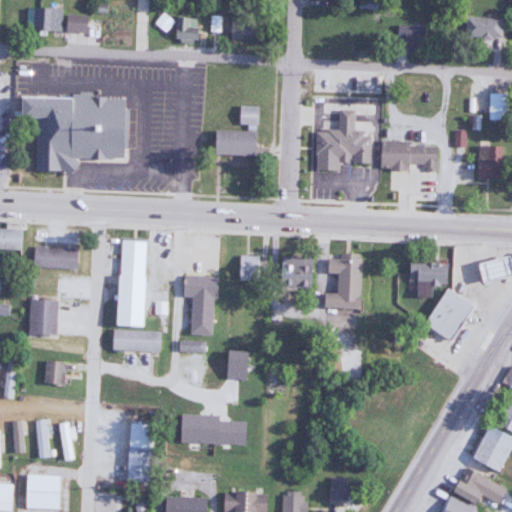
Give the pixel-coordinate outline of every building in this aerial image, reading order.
[(59,9),(24,9),(24,31),(59,31),(59,9)] [(64,33),(84,33),(84,15),(64,15),(64,33)] [(194,17),(172,17),(172,42),(194,42),(194,17)] [(228,38),(251,36),(250,17),(227,18),(228,38)] [(499,38),(499,17),(463,17),(463,38),(499,38)] [(422,45),(422,24),(395,24),(395,45),(422,45)] [(510,121),(510,93),(485,93),(485,121),(510,121)] [(14,96),(14,118),(33,118),(32,171),(72,172),(72,158),(121,159),(122,97),(14,96)] [(236,125),(254,125),(254,106),(236,106),(236,125)] [(313,130),(312,170),(335,170),(336,164),(367,164),(367,130),(351,130),(351,110),(335,110),(335,131),(313,130)] [(250,156),(250,131),(210,130),(209,155),(250,156)] [(463,146),(463,136),(453,136),(453,146),(463,146)] [(405,171),(405,164),(420,164),(420,172),(435,172),(436,144),(378,142),(377,170),(405,171)] [(500,145),(474,145),(474,180),(500,180),(500,145)] [(0,250),(17,251),(17,230),(0,229),(0,250)] [(146,240),(116,238),(112,326),(141,327),(146,240)] [(76,247),(31,247),(31,269),(76,269),(76,247)] [(355,310),(357,256),(324,255),(323,274),(332,274),(332,293),(319,293),(319,308),(355,310)] [(259,281),(259,257),(236,257),(236,281),(259,281)] [(306,290),(307,258),(277,257),(276,289),(306,290)] [(473,265),(478,284),(508,277),(504,258),(473,265)] [(442,265),(406,264),(405,278),(412,278),(411,298),(427,299),(427,285),(441,286),(442,265)] [(179,297),(188,297),(187,335),(210,336),(212,277),(180,276),(179,297)] [(469,306),(443,289),(420,325),(447,342),(469,306)] [(53,301),(25,301),(25,335),(53,335),(53,301)] [(109,350),(158,351),(158,331),(109,330),(109,350)] [(13,355),(2,355),(2,398),(13,398),(13,355)] [(59,361),(41,361),(41,384),(59,384),(59,361)] [(284,395),(284,368),(264,368),(264,395),(284,395)] [(511,369),(504,369),(502,389),(511,389),(511,369)] [(511,434),(511,397),(495,423),(511,434)] [(23,457),(22,412),(10,412),(11,457),(23,457)] [(47,420),(34,420),(34,457),(47,457),(47,420)] [(60,461),(72,459),(68,422),(57,423),(60,461)] [(146,424),(125,423),(122,483),(143,484),(146,424)] [(498,473),(511,437),(482,426),(468,461),(498,473)] [(474,496),(496,504),(502,486),(458,471),(449,495),(472,503),(474,496)] [(22,509),(59,509),(58,475),(22,476),(22,509)] [(327,501),(346,501),(347,478),(328,477),(327,501)] [(0,510),(10,511),(11,483),(0,482),(0,510)] [(264,511),(265,493),(219,492),(218,511),(264,511)] [(278,511),(301,511),(302,493),(279,493),(278,511)] [(468,511),(471,505),(444,496),(438,511),(468,511)] [(202,511),(202,497),(161,497),(161,511),(202,511)]
